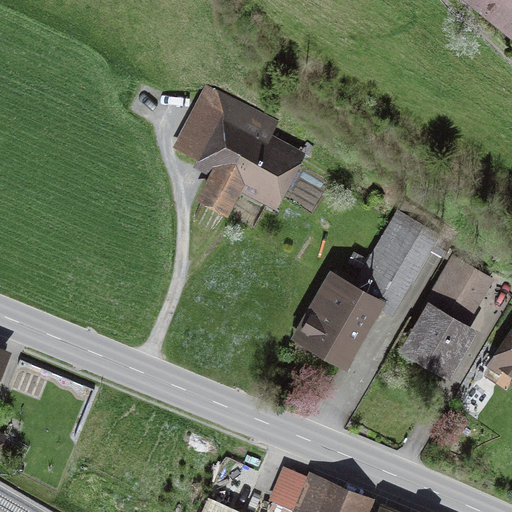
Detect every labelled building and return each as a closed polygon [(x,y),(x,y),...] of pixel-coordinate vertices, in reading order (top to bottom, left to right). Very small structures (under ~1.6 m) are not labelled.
[(511,0),(483,0),(511,23),(511,0)] [(274,124),(206,88),(176,145),(219,167),(203,199),(223,209),(240,178),(271,195),(292,156),(265,142),(274,124)] [(317,344),(344,360),(376,304),(391,313),(429,249),(444,257),(458,233),(404,201),(352,290),(333,278),(305,328),(321,337),(317,344)] [(411,346),(447,368),(467,332),(449,322),(452,317),(463,323),(489,280),(454,260),(425,309),(431,312),(411,346)] [(511,341),(497,363),(511,372),(511,341)] [(382,511),(383,511),(286,470),(274,498),(297,508),(295,511),(382,511)] [(238,511),(208,501),(203,511),(238,511)]
